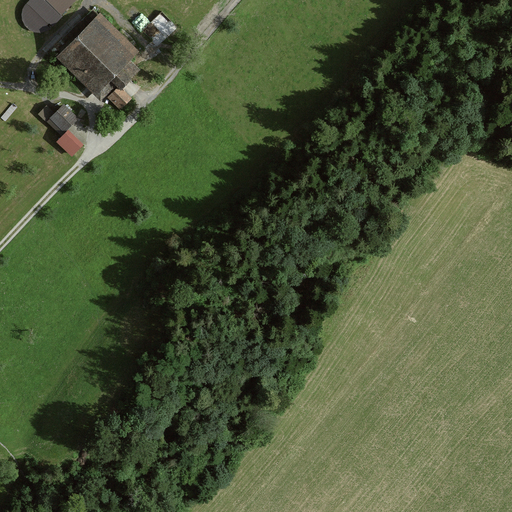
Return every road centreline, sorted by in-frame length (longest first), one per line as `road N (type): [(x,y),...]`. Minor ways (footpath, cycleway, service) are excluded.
road 1 (track): [(0,252),(244,0)]
road 2 (track): [(0,87),(91,105),(114,138)]
